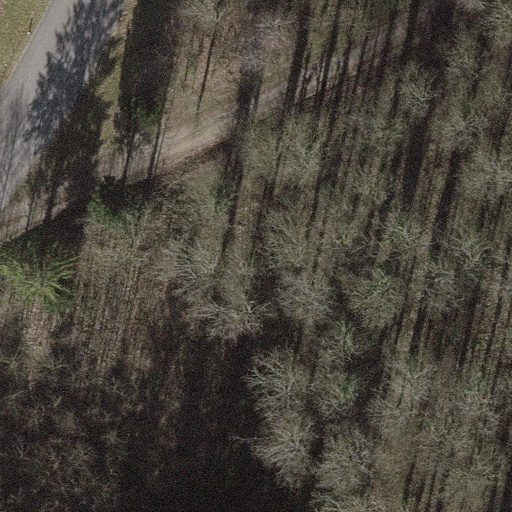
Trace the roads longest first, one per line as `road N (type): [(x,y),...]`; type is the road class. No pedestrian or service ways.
road 1 (track): [(0,221),(449,0)]
road 2 (unclassified): [(0,172),(31,137),(96,0)]
